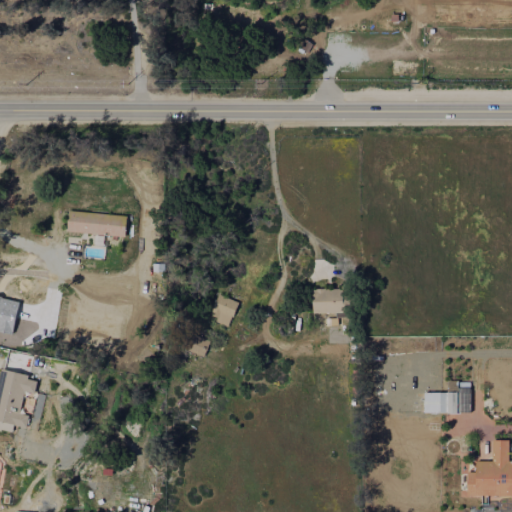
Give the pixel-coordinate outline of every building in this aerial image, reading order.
[(66,231),(124,237),(127,216),(69,210),(66,231)] [(312,289),(313,313),(349,312),(348,295),(343,295),(342,288),(312,289)] [(238,302),(217,294),(209,319),(229,326),(238,302)] [(111,324),(89,321),(87,336),(109,339),(111,324)] [(188,350),(203,357),(210,341),(195,335),(188,350)] [(0,429),(12,431),(13,425),(27,428),(29,414),(20,412),(24,391),(34,393),(37,381),(28,379),(29,375),(0,369),(0,429)] [(424,413),(466,412),(466,392),(424,393),(424,413)] [(467,496),(511,496),(511,460),(508,461),(508,440),(492,440),(492,460),(476,460),(476,472),(467,472),(467,496)]
